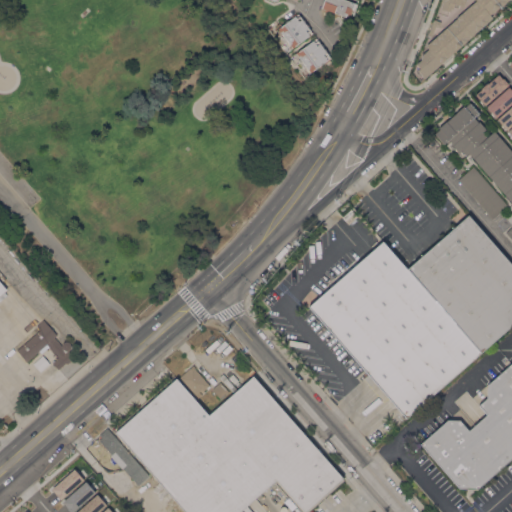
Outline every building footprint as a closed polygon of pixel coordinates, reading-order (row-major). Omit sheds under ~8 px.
[(346,0),(355,3),(352,11),(351,11),(349,14),(347,13),(347,15),(345,15),(345,16),(326,9),(326,11),(321,9),(321,8),(320,7),(319,6),(321,3),(322,0),(346,0)] [(510,0),(506,4),(502,8),(502,7),(491,17),(492,18),(487,22),(486,22),(486,23),(483,26),(482,26),(481,27),(481,28),(477,31),(477,30),(424,78),(423,77),(420,80),(412,72),(416,63),(420,59),(419,58),(420,56),(421,55),(422,54),(421,54),(428,48),(425,45),(456,17),(473,0),(510,0)] [(441,1),(439,1),(439,0),(464,0),(463,6),(453,3),(452,8),(450,7),(449,11),(439,8),(441,1)] [(275,29),(284,22),(286,20),(287,21),(292,17),(291,16),(295,13),(296,14),(297,13),(302,19),(303,18),(305,21),(304,22),(305,24),(306,23),(308,26),(307,26),(312,32),(290,49),(284,42),(283,42),(280,37),(281,37),(275,29)] [(430,36),(426,34),(433,18),(439,21),(438,25),(435,23),(430,36)] [(303,67),(302,67),(298,61),(299,61),(293,53),(315,38),(320,44),(321,43),(323,46),(322,46),(323,48),(324,47),(326,50),(325,51),(330,57),(328,58),(329,59),(325,63),(324,61),(319,64),(320,66),(318,68),(317,67),(308,73),(303,67)] [(472,94),(483,106),(506,84),(496,73),(472,94)] [(484,107),(495,118),(511,101),(511,92),(506,86),(484,107)] [(511,151),(511,240),(505,232),(511,225),(511,203),(468,153),(465,155),(461,150),(458,152),(451,145),(452,144),(448,139),(443,144),(434,133),(439,129),(438,128),(463,106),(464,107),(469,102),(478,113),(473,117),(478,122),(478,121),(485,129),(482,131),(486,136),(493,130),(511,151)] [(511,103),(494,120),(511,139),(511,103)] [(507,205),(491,219),(457,179),(472,166),(507,205)] [(350,209),(357,216),(347,224),(341,216),(350,209)] [(405,270),(466,215),(511,267),(511,323),(479,353),(405,270)] [(406,418),(308,306),(381,241),(405,270),(479,353),(406,418)] [(39,330),(35,326),(42,319),(56,335),(54,337),(61,345),(61,343),(62,342),(64,341),(67,340),(69,341),(70,342),(71,345),(71,346),(70,348),(69,350),(67,352),(72,358),(58,370),(51,362),(57,357),(45,344),(26,361),(16,350),(39,330)] [(511,403),(440,467),(420,443),(447,419),(459,420),(468,430),(486,415),(477,405),(486,398),(487,384),(510,363),(511,365),(511,403)] [(203,391),(201,389),(194,395),(180,380),(178,378),(193,364),(195,367),(194,368),(209,385),(203,391)] [(184,511),(115,432),(174,379),(207,417),(253,377),(342,478),(304,511),(276,479),(238,511),(184,511)] [(228,391),(220,399),(211,389),(219,381),(228,391)] [(231,381),(235,385),(230,389),(226,385),(231,381)] [(511,457),(476,489),(459,488),(440,467),(511,403),(511,457)] [(148,475),(137,485),(122,467),(126,464),(114,451),(111,454),(98,440),(101,437),(98,434),(106,427),(148,475)] [(88,471),(89,470),(91,472),(90,473),(93,477),(96,481),(89,488),(85,483),(82,486),(66,468),(67,467),(64,464),(72,457),(75,460),(77,458),(88,471)] [(49,488),(58,499),(82,480),(73,469),(49,488)] [(93,494),(85,482),(60,499),(68,511),(93,494)] [(114,499),(105,506),(94,493),(103,485),(114,499)] [(95,502),(85,511),(77,502),(88,493),(95,502)]
